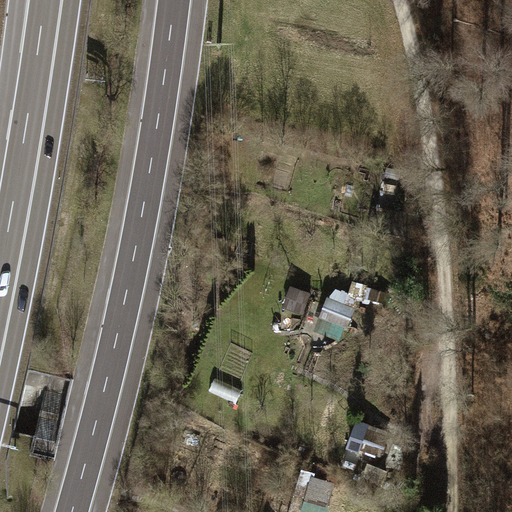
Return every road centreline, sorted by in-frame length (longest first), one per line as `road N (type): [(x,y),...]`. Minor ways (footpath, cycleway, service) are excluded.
road 1 (primary): [(73,511),(133,269),(175,0)]
road 2 (track): [(400,0),(447,246),(452,511)]
road 3 (trunk): [(22,206),(54,0)]
road 4 (trunk): [(28,0),(22,206)]
road 5 (trunk): [(0,324),(22,206)]
